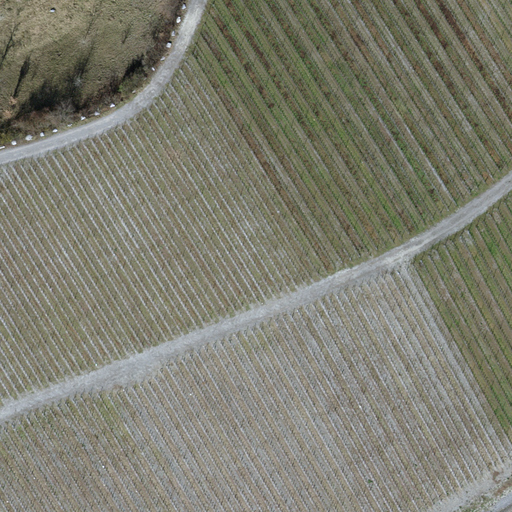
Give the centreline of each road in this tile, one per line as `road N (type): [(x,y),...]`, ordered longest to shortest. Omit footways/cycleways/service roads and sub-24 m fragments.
road 1 (track): [(0,425),(295,303),(511,194)]
road 2 (track): [(199,0),(143,102),(89,133),(0,159)]
